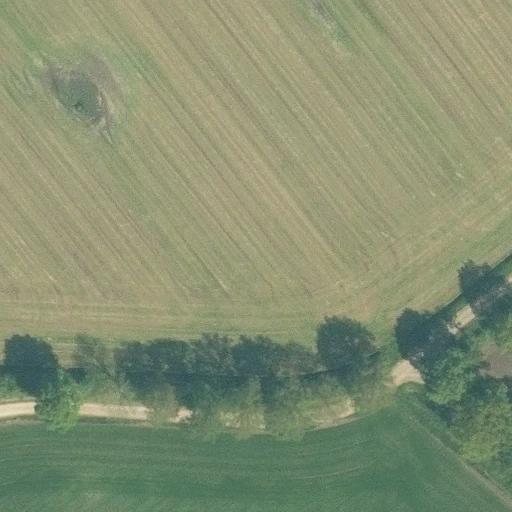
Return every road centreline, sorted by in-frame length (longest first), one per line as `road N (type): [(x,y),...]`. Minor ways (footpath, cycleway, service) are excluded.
road 1 (track): [(0,399),(268,411),(334,402),(382,381),(511,278)]
road 2 (track): [(414,356),(440,389),(511,449)]
